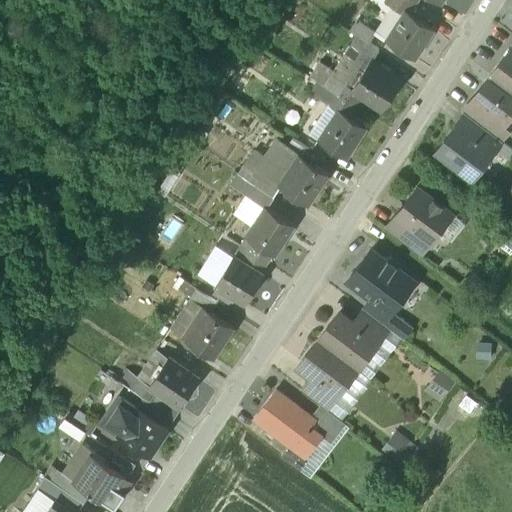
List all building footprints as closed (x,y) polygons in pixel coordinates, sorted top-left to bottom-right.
[(389,2),(406,10),(416,1),(413,0),(374,0),(385,7),(389,2)] [(387,23),(378,35),(389,42),(415,58),(433,29),(406,10),(394,28),(387,23)] [(361,36),(383,51),(389,42),(378,35),(359,23),(353,31),(361,36)] [(347,99),(353,90),(350,88),(369,59),(382,68),(391,56),(383,51),(361,36),(337,72),(323,62),(313,77),(319,80),(347,99)] [(511,52),(510,51),(491,76),(511,92),(511,52)] [(382,68),(369,59),(350,88),(353,90),(381,109),(400,80),(382,68)] [(511,115),(511,92),(491,76),(471,101),(474,103),(501,124),(504,126),(511,115)] [(342,113),(351,119),(359,108),(347,99),(319,80),(311,93),(330,106),(312,133),(323,141),(342,113)] [(501,124),(474,103),(466,114),(467,115),(493,135),(501,124)] [(351,119),(342,113),(323,141),(353,159),(370,131),(351,119)] [(493,135),(467,115),(458,127),(493,153),(502,142),(493,135)] [(458,127),(438,153),(473,179),(493,153),(458,127)] [(279,186),(299,156),(268,136),(260,148),(251,142),(238,162),(258,175),(254,180),(282,198),(286,201),(290,193),(279,186)] [(326,174),(299,156),(279,186),(290,193),(306,204),(326,174)] [(273,212),(282,198),(254,180),(226,223),(246,236),(265,207),(273,212)] [(452,216),(417,188),(396,216),(398,217),(431,243),(452,216)] [(273,212),(265,207),(246,236),(252,240),(272,253),(273,254),(292,225),(273,212)] [(431,243),(398,217),(390,229),(423,254),(431,243)] [(272,253),(252,240),(246,249),(266,262),(272,253)] [(259,273),(266,262),(246,249),(241,245),(234,256),(259,273)] [(386,262),(371,251),(348,281),(372,300),(387,312),(389,309),(398,298),(402,301),(414,284),(400,273),(399,265),(394,261),(386,262)] [(259,273),(234,256),(224,271),(215,285),(235,298),(244,304),(263,275),(259,273)] [(232,303),(235,298),(215,285),(224,271),(206,259),(191,283),(218,301),(222,296),(232,303)] [(477,270),(467,283),(485,297),(495,284),(477,270)] [(207,309),(214,314),(221,303),(218,301),(191,283),(181,298),(191,305),(173,330),(186,339),(207,309)] [(389,309),(387,312),(372,300),(365,310),(388,328),(404,340),(413,328),(389,309)] [(207,309),(186,339),(212,357),(233,327),(214,314),(207,309)] [(365,310),(364,309),(353,323),(377,342),(388,328),(365,310)] [(353,323),(338,312),(318,338),(357,368),(377,342),(353,323)] [(357,368),(372,380),(404,340),(388,328),(377,342),(357,368)] [(357,368),(318,338),(296,367),(310,378),(334,397),(357,368)] [(149,385),(148,386),(160,393),(179,406),(198,378),(167,358),(149,385)] [(325,409),(341,421),(372,380),(357,368),(334,397),(325,409)] [(334,397),(310,378),(301,390),(320,405),(325,409),(334,397)] [(160,393),(148,386),(149,385),(140,379),(133,389),(143,397),(153,403),(160,393)] [(311,418),(276,391),(253,420),(289,448),(305,460),(322,438),(328,430),(311,418)] [(136,408),(118,395),(103,417),(121,430),(136,408)] [(153,403),(143,397),(137,407),(167,427),(174,417),(153,403)] [(325,409),(320,405),(311,418),(328,430),(337,438),(347,426),(341,421),(325,409)] [(167,427),(137,407),(136,408),(121,430),(118,435),(148,456),(148,455),(148,454),(155,443),(156,444),(167,427)] [(80,413),(73,423),(85,431),(91,434),(97,424),(80,413)] [(85,431),(73,423),(64,417),(58,426),(79,440),(85,431)] [(337,438),(328,430),(322,438),(331,446),(337,438)] [(398,443),(392,454),(404,461),(410,450),(398,443)] [(305,460),(289,448),(282,456),(302,471),(308,462),(305,460)] [(127,477),(93,455),(75,480),(74,481),(91,491),(109,504),(110,502),(116,506),(123,492),(118,489),(127,477)] [(83,502),(91,491),(74,481),(75,480),(55,467),(46,477),(62,487),(83,502)] [(65,503),(77,511),(83,502),(62,487),(54,497),(57,499),(64,504),(65,503)] [(57,499),(47,511),(58,511),(64,504),(57,499)] [(58,511),(78,511),(77,511),(65,503),(64,504),(58,511)]
